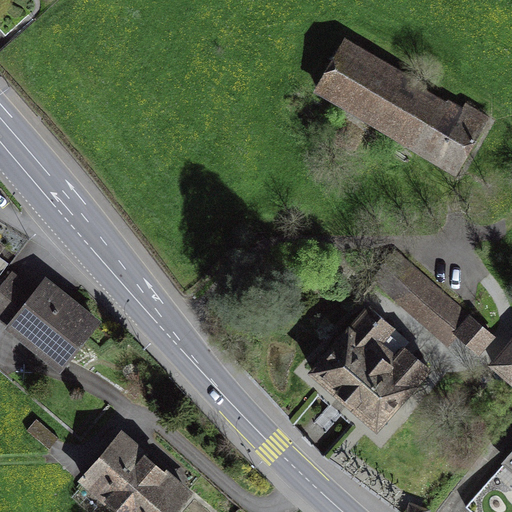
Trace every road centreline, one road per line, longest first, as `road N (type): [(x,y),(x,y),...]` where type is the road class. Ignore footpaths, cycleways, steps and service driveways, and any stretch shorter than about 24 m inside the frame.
road 1 (primary): [(343,511),(173,339),(0,135)]
road 2 (unknown): [(307,480),(289,494),(267,495),(100,374),(45,362),(14,341)]
